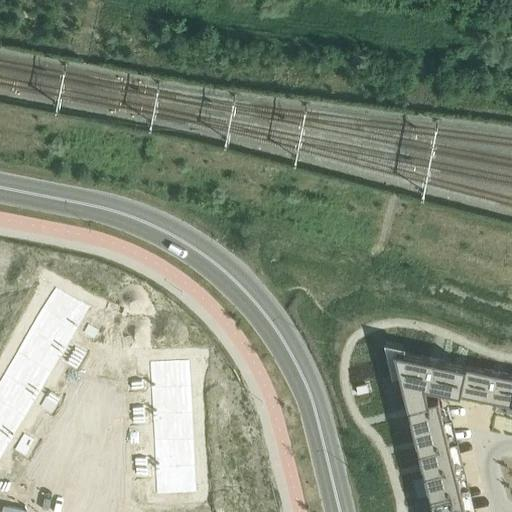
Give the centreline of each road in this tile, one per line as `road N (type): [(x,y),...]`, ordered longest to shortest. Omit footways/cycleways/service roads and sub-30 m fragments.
road 1 (tertiary): [(339,511),(307,387),(265,317),(216,264),(115,211),(0,188)]
road 2 (residential): [(75,490),(22,478),(113,330),(138,500)]
road 3 (unknown): [(328,466),(376,433),(358,346),(372,333),(511,366)]
